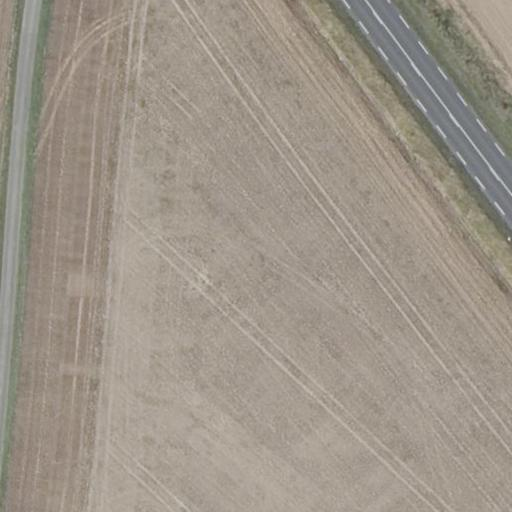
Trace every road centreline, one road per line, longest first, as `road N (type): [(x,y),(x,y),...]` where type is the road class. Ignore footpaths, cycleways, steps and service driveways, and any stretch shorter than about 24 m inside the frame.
road 1 (unclassified): [(0,382),(33,0)]
road 2 (primary): [(511,192),(366,0)]
